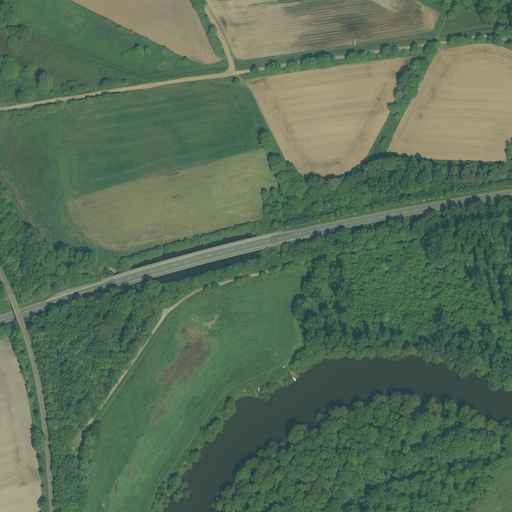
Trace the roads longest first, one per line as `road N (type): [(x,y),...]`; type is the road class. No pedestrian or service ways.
road 1 (primary): [(511,195),(252,246),(0,321)]
road 2 (track): [(0,109),(455,40),(511,43)]
road 3 (unclassified): [(56,511),(45,396),(0,274)]
road 4 (track): [(167,311),(86,428),(76,511)]
road 5 (track): [(0,195),(44,252),(83,272),(111,269),(127,295),(167,311)]
road 6 (track): [(167,311),(202,288),(312,261)]
